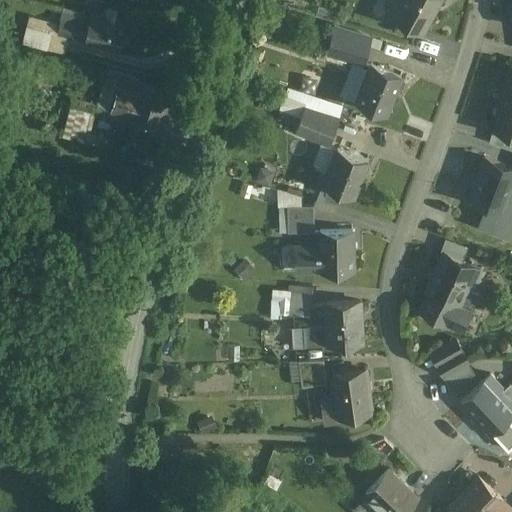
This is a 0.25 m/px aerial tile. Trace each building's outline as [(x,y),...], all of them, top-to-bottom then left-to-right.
[(394,0),(386,16),(421,35),(440,0),(394,0)] [(82,16),(63,10),(57,34),(76,40),(82,16)] [(106,16),(91,12),(84,44),(119,52),(126,26),(114,23),(116,12),(107,10),(106,16)] [(53,23),(30,17),(27,29),(50,35),(53,23)] [(50,35),(27,29),(23,45),(47,50),(50,35)] [(348,35),(343,46),(352,50),(357,39),(348,35)] [(389,51),(357,38),(352,50),(384,64),(389,51)] [(511,65),(500,104),(511,107),(511,65)] [(402,79),(370,66),(356,103),(387,116),(402,79)] [(122,75),(108,70),(105,82),(118,87),(122,75)] [(141,81),(122,75),(118,87),(111,112),(130,118),(141,81)] [(171,91),(141,81),(130,118),(159,127),(171,91)] [(511,107),(500,104),(499,104),(492,131),(511,137),(511,107)] [(339,118),(305,107),(295,134),(329,148),(339,118)] [(511,137),(492,131),(489,143),(511,150),(511,137)] [(368,163),(337,150),(322,187),(353,199),(368,163)] [(511,169),(485,160),(471,198),(502,209),(509,189),(511,189),(511,169)] [(265,166),(258,181),(272,186),(278,172),(265,166)] [(311,207),(287,208),(279,208),(279,222),(287,222),(287,234),(312,234),(311,207)] [(352,232),(319,232),(319,253),(296,254),(297,272),(353,271),(352,232)] [(468,247),(445,239),(440,253),(444,254),(444,253),(463,262),(468,247)] [(463,262),(444,253),(444,254),(429,293),(426,291),(422,307),(425,313),(463,331),(480,295),(479,291),(473,288),(481,270),(463,262)] [(246,260),(234,270),(234,271),(242,280),(254,269),(246,260)] [(291,292),(281,291),(280,301),(272,301),(271,320),(280,320),(280,316),(310,318),(312,289),(291,287),(291,292)] [(359,303),(326,305),(327,326),(304,328),(305,346),(328,344),(328,345),(361,343),(359,303)] [(462,351),(437,365),(444,377),(468,363),(462,351)] [(324,361),(298,362),(302,388),(327,385),(326,374),(324,375),(322,363),(324,362),(324,361)] [(366,371),(331,376),(334,398),(323,400),(326,423),(357,418),(357,414),(371,412),(366,371)] [(503,389),(490,376),(461,403),(490,434),(511,412),(511,383),(511,384),(510,383),(503,389)] [(402,511),(416,498),(387,470),(365,494),(366,495),(381,509),(377,511),(402,511)] [(511,511),(511,509),(478,477),(449,507),(453,511),(511,511)] [(377,511),(381,509),(366,495),(354,509),(356,511),(377,511)]
